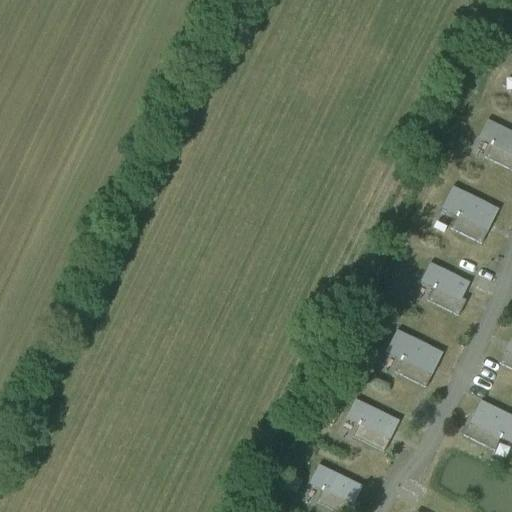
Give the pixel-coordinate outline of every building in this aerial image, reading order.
[(488,123),(480,139),(490,144),(489,146),(489,147),(484,158),(511,172),(511,133),(486,120),(486,121),(488,123)] [(454,189),(444,209),(456,215),(455,218),(450,230),(480,245),(488,230),(486,228),(495,210),(497,211),(498,210),(452,187),(451,188),(454,189)] [(431,266),(423,282),(433,288),(432,290),(426,302),(458,317),(465,302),(459,298),(466,283),(468,285),(469,284),(429,264),(429,265),(431,266)] [(398,333),(388,353),(400,359),(399,362),(400,362),(394,373),(425,389),(432,373),(430,372),(439,354),(442,355),(442,354),(396,331),(395,332),(398,333)] [(506,349),(498,364),(511,371),(511,342),(508,350),(506,349)] [(355,401),(346,418),(359,424),(352,438),(383,454),(398,423),(355,401)] [(470,421),(462,436),(493,452),(499,440),(500,440),(501,438),(511,443),(511,417),(480,401),(479,402),(482,404),(473,422),(470,421)] [(318,466),(310,482),(322,489),(315,504),(331,511),(349,511),(362,488),(318,466)]
